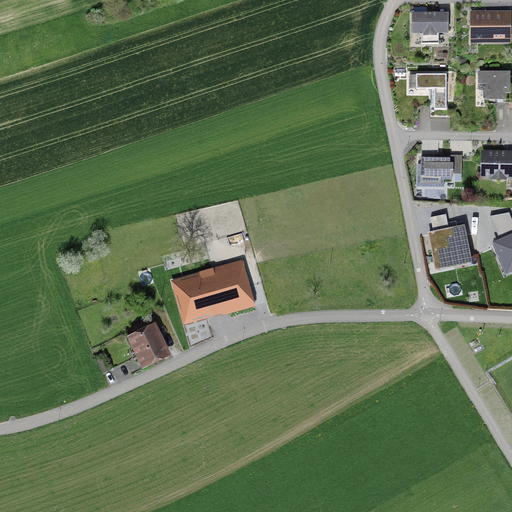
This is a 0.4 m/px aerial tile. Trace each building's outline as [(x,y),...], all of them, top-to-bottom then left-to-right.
[(511,45),(511,12),(470,11),(470,44),(511,45)] [(449,35),(448,14),(412,14),(412,35),(421,35),(421,44),(438,44),(438,35),(449,35)] [(485,86),(485,101),(506,101),(506,95),(510,95),(510,72),(478,72),(478,86),(485,86)] [(416,89),(416,90),(430,90),(430,107),(434,106),(434,110),(447,110),(447,75),(409,75),(409,89),(416,89)] [(511,151),(481,151),(481,178),(491,178),(491,180),(507,181),(507,179),(511,178),(511,151)] [(463,155),(441,155),(441,158),(420,158),(420,164),(417,164),(417,187),(444,187),(444,180),(451,180),(451,179),(455,179),(455,182),(462,182),(463,155)] [(490,217),(499,240),(511,234),(511,220),(509,213),(490,217)] [(435,272),(473,264),(465,226),(458,228),(456,221),(448,223),(446,215),(430,218),(433,233),(427,234),(435,272)] [(505,276),(511,273),(511,234),(499,240),(492,243),(505,276)] [(171,281),(184,325),(222,315),(222,316),(255,307),(242,260),(171,281)] [(135,297),(124,301),(128,315),(139,311),(135,297)] [(124,332),(143,371),(171,357),(156,324),(150,326),(147,319),(130,327),(132,329),(124,332)] [(110,371),(104,357),(96,360),(103,374),(110,371)]
